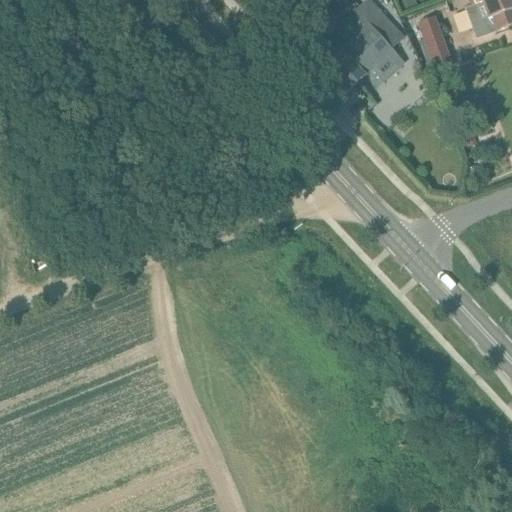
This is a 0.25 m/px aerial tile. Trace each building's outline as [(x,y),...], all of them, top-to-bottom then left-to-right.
[(397,0),(400,9),(413,5),(411,0),(397,0)] [(511,0),(467,0),(471,10),(467,11),(477,40),(511,27),(511,0)] [(347,94),(362,80),(375,67),(377,69),(388,69),(391,66),(384,59),(402,41),(366,3),(353,15),(352,14),(349,17),(334,31),(349,46),(324,69),(347,94)] [(434,20),(420,25),(432,57),(437,71),(451,66),(446,52),(434,20)] [(478,146),(475,137),(464,141),(467,149),(478,146)]
